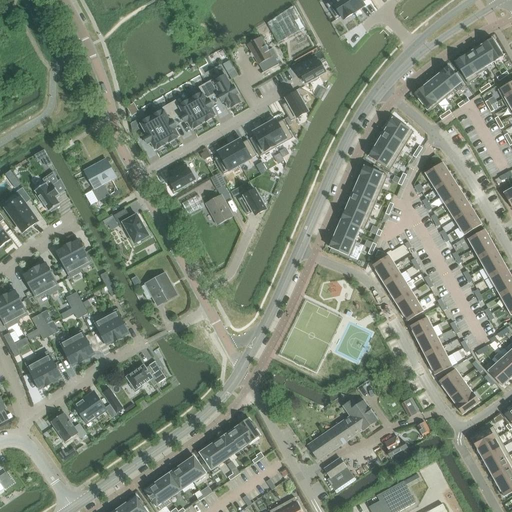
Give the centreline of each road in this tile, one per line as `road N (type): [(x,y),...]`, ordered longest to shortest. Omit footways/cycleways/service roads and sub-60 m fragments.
road 1 (residential): [(460,429),(368,283),(298,252)]
road 2 (tertiary): [(72,507),(195,422),(241,368)]
road 3 (residential): [(25,421),(119,357),(209,311)]
road 4 (residential): [(511,254),(472,182),(382,86)]
road 5 (tertiary): [(298,252),(355,125),(382,86)]
road 6 (residential): [(209,311),(137,177)]
road 7 (residential): [(312,496),(241,368)]
road 8 (residential): [(137,177),(89,46)]
road 9 (residential): [(137,177),(257,113)]
